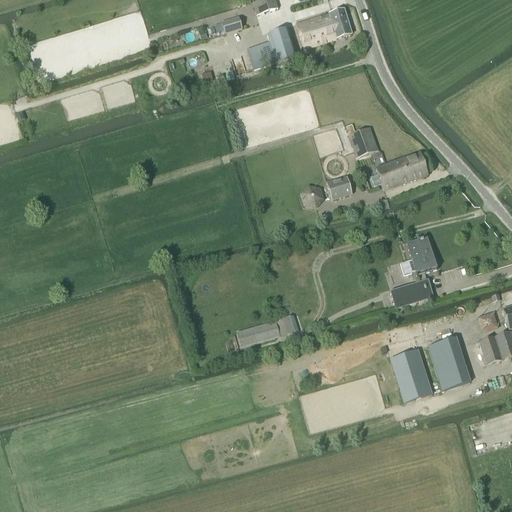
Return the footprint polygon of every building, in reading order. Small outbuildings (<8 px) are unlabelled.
[(251,0),(256,16),(277,9),(274,0),(251,0)] [(295,24),(303,50),(351,35),(343,10),(295,24)] [(220,24),(224,35),(241,30),(237,18),(220,24)] [(248,51),(254,71),(293,59),(284,30),(266,36),(268,44),(248,51)] [(201,76),(204,87),(213,84),(210,73),(201,76)] [(347,136),(356,161),(377,153),(369,129),(347,136)] [(374,169),(382,192),(426,177),(418,154),(374,169)] [(325,183),(331,201),(350,196),(345,178),(325,183)] [(304,208),(316,211),(324,202),(321,190),(309,187),(300,196),(304,208)] [(405,244),(415,276),(435,270),(425,238),(405,244)] [(389,293),(394,310),(432,298),(427,281),(389,293)] [(511,307),(502,311),(508,332),(511,330),(511,307)] [(476,319),(482,335),(498,330),(493,314),(476,319)] [(235,334),(240,349),(296,333),(291,316),(282,319),(282,320),(235,334)] [(511,332),(478,343),(486,367),(511,359),(511,332)] [(441,395),(470,386),(455,340),(426,349),(441,395)] [(389,361),(403,405),(431,396),(417,352),(389,361)]
